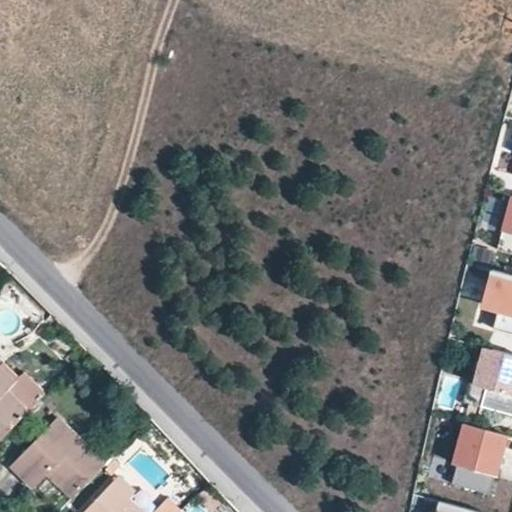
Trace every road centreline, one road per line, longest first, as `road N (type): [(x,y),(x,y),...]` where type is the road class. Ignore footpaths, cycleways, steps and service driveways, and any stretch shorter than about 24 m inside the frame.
road 1 (unclassified): [(0,234),(275,511)]
road 2 (track): [(55,287),(110,230),(171,0)]
